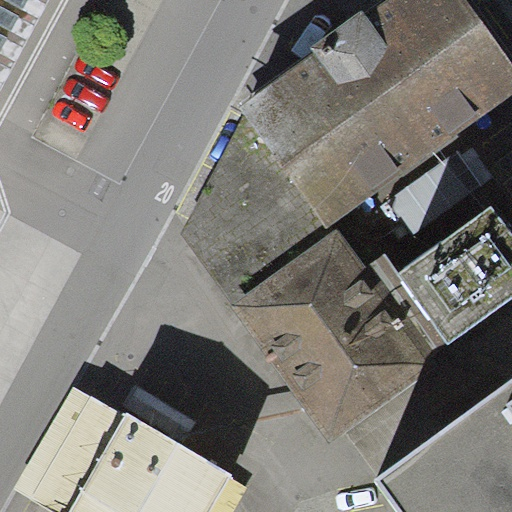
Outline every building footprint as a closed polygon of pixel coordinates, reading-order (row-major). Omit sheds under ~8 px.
[(0,0),(0,92),(49,0),(0,0)] [(511,67),(463,0),(391,0),(253,100),(335,214),(344,207),(511,85),(511,67)] [(196,240),(247,305),(358,226),(344,207),(335,214),(253,100),(196,240)] [(483,188),(458,153),(388,203),(414,238),(483,188)] [(400,282),(453,354),(511,311),(511,224),(501,209),(400,282)] [(453,354),(400,282),(358,226),(247,305),(347,431),(453,354)] [(511,511),(511,383),(374,484),(394,511),(511,511)] [(44,511),(221,511),(238,484),(79,388),(15,494),(44,511)]
